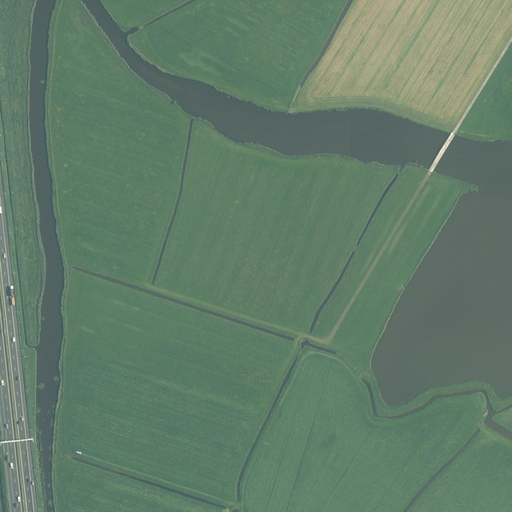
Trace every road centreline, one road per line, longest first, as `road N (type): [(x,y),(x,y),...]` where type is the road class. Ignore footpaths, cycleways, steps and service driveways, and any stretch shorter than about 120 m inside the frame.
road 1 (track): [(297,334),(329,338),(511,37)]
road 2 (motorway): [(32,511),(0,213)]
road 3 (motorway): [(0,359),(16,511)]
